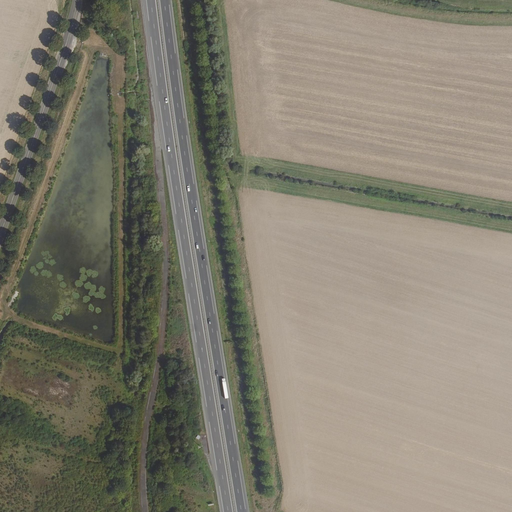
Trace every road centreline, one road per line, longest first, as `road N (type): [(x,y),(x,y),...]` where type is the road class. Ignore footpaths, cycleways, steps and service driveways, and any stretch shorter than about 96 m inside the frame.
road 1 (motorway): [(241,511),(164,0)]
road 2 (motorway): [(150,0),(227,511)]
road 3 (tertiary): [(77,0),(0,244)]
road 4 (track): [(60,0),(0,190)]
